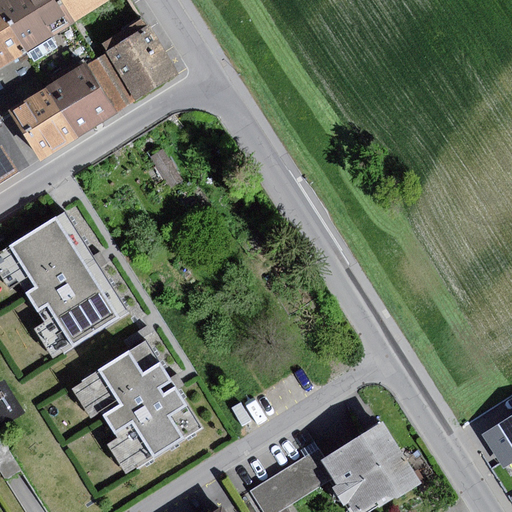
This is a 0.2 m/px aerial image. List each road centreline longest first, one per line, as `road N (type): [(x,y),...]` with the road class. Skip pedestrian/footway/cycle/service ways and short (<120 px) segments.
road 1 (residential): [(493,511),(214,77)]
road 2 (residential): [(0,209),(214,77)]
